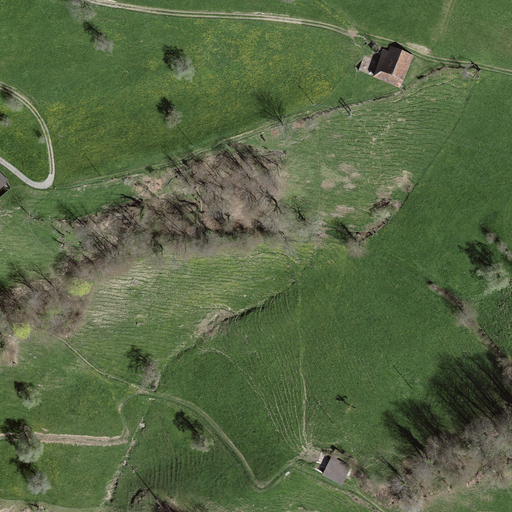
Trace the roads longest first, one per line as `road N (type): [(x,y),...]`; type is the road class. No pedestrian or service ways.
road 1 (track): [(95,0),(327,27),(446,60)]
road 2 (track): [(48,182),(49,129),(25,99),(0,87)]
